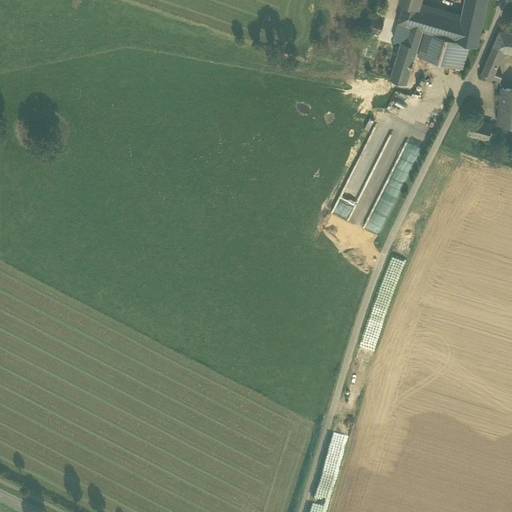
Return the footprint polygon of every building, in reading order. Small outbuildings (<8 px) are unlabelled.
[(464,0),(461,18),(420,6),(413,27),(399,23),(394,39),(401,42),(390,79),(407,84),(423,30),(425,31),(418,56),(460,69),(468,44),(477,46),(482,24),(487,0),(464,0)] [(399,23),(413,27),(420,6),(421,0),(398,0),(399,0),(400,1),(400,0),(404,2),(404,3),(398,21),(398,22),(399,23)] [(369,29),(381,33),(384,24),(364,18),(361,26),(369,29)] [(511,32),(500,30),(481,74),(492,79),(498,81),(500,82),(501,77),(494,74),(503,52),(511,52),(511,32)] [(499,123),(511,123),(511,89),(502,89),(502,90),(499,123)] [(467,134),(487,140),(490,125),(471,120),(467,134)]
